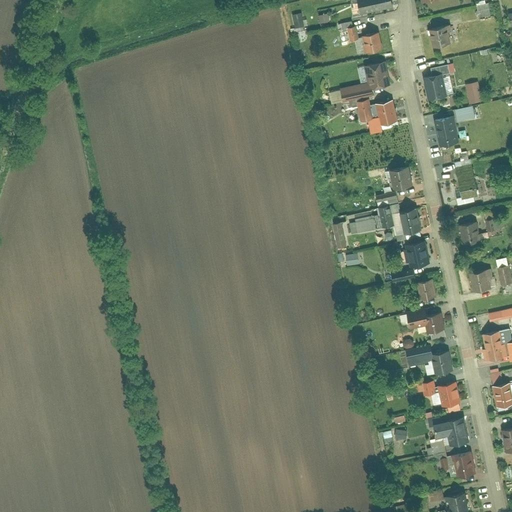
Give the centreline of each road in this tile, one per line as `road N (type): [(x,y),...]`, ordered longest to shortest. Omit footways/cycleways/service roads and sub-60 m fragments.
road 1 (residential): [(502,511),(402,60),(407,0)]
road 2 (unclassified): [(57,0),(0,159)]
